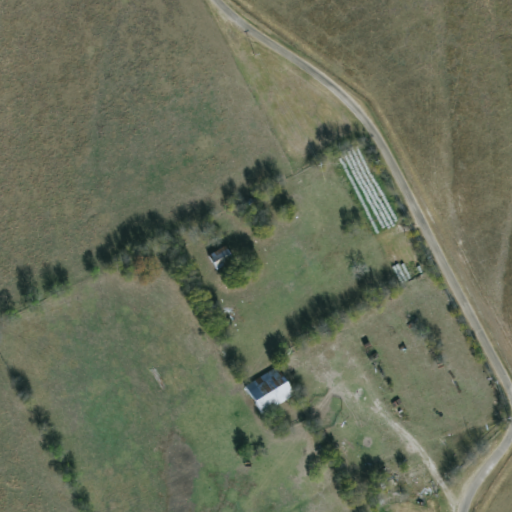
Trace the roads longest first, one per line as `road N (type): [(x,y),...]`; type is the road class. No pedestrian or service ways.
road 1 (residential): [(462,511),(511,427),(496,371),(354,104),(316,68),(213,0)]
road 2 (residential): [(288,446),(335,407),(371,416),(406,436),(429,459),(445,496),(464,508)]
